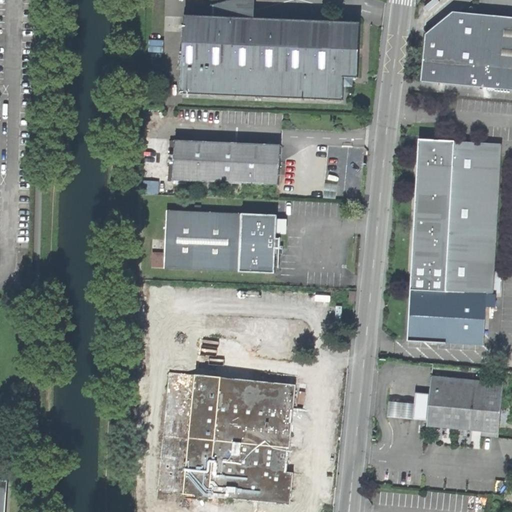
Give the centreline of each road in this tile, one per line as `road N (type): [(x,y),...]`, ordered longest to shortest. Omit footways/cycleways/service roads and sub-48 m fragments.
road 1 (residential): [(401,0),(348,511)]
road 2 (residential): [(14,0),(7,267),(0,277)]
